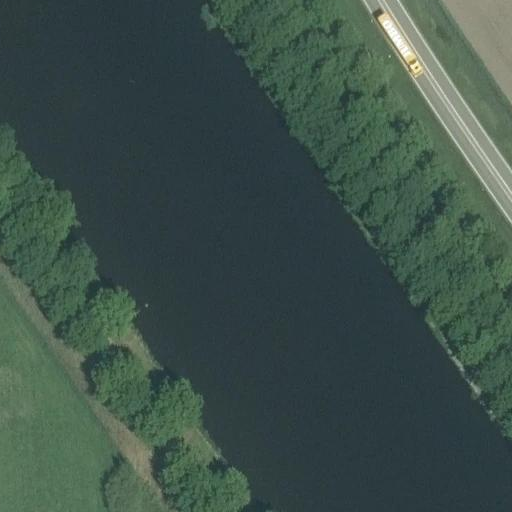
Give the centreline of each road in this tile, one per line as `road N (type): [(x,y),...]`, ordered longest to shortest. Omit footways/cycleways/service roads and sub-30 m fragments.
road 1 (track): [(0,218),(205,511)]
road 2 (primary): [(511,196),(382,0)]
